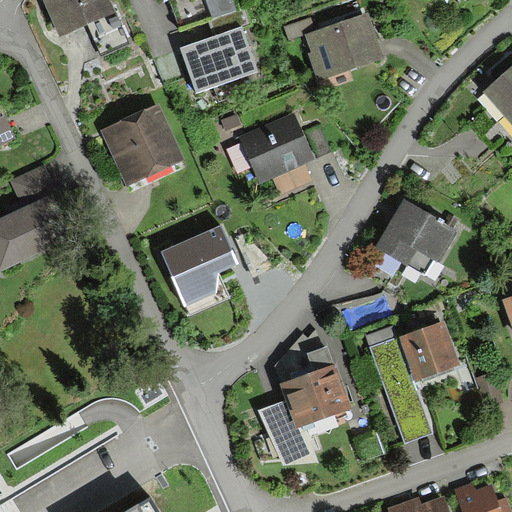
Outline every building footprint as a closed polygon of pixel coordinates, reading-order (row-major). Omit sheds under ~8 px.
[(41,0),(61,41),(117,16),(109,0),(41,0)] [(232,0),(218,0),(207,4),(214,22),(238,12),(232,0)] [(183,51),(257,25),(252,11),(179,37),(183,51)] [(340,26),(305,38),(311,55),(309,56),(319,86),(384,63),(368,16),(340,26)] [(198,46),(181,52),(197,98),(259,77),(243,31),(198,46)] [(511,70),(484,94),(504,118),(511,111),(511,70)] [(130,120),(101,133),(128,190),(185,164),(158,107),(130,120)] [(295,115),(239,139),(260,187),(274,181),(306,167),(315,163),(305,138),(295,115)] [(0,148),(16,140),(5,117),(0,118),(0,148)] [(320,126),(307,131),(318,159),(332,153),(320,126)] [(25,213),(54,199),(58,197),(45,167),(11,183),(25,213)] [(313,183),(306,167),(274,181),(281,197),(313,183)] [(0,276),(73,242),(54,199),(25,213),(0,223),(0,276)] [(457,236),(405,204),(391,226),(376,251),(408,270),(418,255),(438,267),(457,236)] [(222,231),(161,256),(172,283),(233,258),(227,244),(222,231)] [(249,233),(236,239),(253,280),(282,268),(256,241),(253,243),(249,233)] [(238,270),(233,258),(172,283),(186,311),(216,297),(219,279),(238,270)] [(511,301),(503,305),(511,329),(511,301)] [(445,325),(399,341),(415,387),(420,385),(461,370),(445,325)] [(415,387),(399,341),(398,340),(370,350),(405,447),(433,437),(415,387)] [(311,369),(314,377),(334,370),(328,351),(307,358),(311,369)] [(294,384),(281,389),(297,434),(352,414),(336,369),(334,370),(314,377),(306,380),(294,384)] [(314,377),(311,369),(291,376),(294,384),(306,380),(314,377)] [(504,404),(492,374),(476,379),(488,410),(504,404)] [(465,488),(454,492),(461,511),(511,511),(508,501),(498,505),(492,488),(477,493),(474,484),(465,488)] [(412,502),(404,505),(406,511),(449,511),(445,499),(423,507),(420,499),(412,502)]
